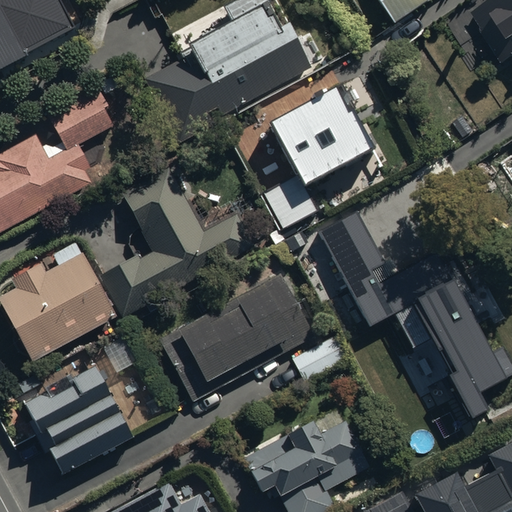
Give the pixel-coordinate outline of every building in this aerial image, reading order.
[(0,72),(17,64),(69,36),(49,0),(15,0),(0,8),(0,72)] [(282,37),(269,13),(273,11),(267,0),(249,0),(225,13),(235,32),(140,83),(173,144),(302,74),(313,69),(292,32),(282,37)] [(376,0),(395,27),(430,2),(428,0),(376,0)] [(511,0),(492,0),(473,13),(506,60),(511,55),(511,0)] [(479,82),(449,104),(461,121),(449,130),(461,146),(504,116),(479,82)] [(319,214),(309,195),(378,157),(340,88),(271,125),(300,178),(261,199),(280,235),(319,214)] [(0,241),(91,193),(85,180),(88,178),(75,151),(110,134),(102,120),(107,117),(95,93),(44,119),(57,146),(40,154),(35,144),(0,161),(0,241)] [(177,295),(225,269),(258,251),(239,215),(206,233),(174,176),(126,201),(157,257),(104,285),(125,324),(177,295)] [(432,251),(389,274),(357,216),(320,236),(374,334),(410,314),(465,414),(474,431),(490,422),(481,405),(508,390),(505,385),(511,381),(511,365),(505,353),(492,361),(432,251)] [(1,304),(34,365),(118,320),(85,259),(51,277),(46,268),(14,285),(19,294),(1,304)] [(163,344),(194,402),(314,337),(282,280),(163,344)] [(331,334),(290,356),(303,379),(344,357),(331,334)] [(23,407),(64,483),(135,444),(94,369),(23,407)] [(285,432),(291,445),(247,468),(261,496),(275,489),(286,511),(325,511),(336,507),(326,488),(367,468),(343,420),(317,433),(310,420),(285,432)] [(511,511),(511,432),(484,447),(491,460),(460,477),(450,459),(408,481),(418,500),(408,505),(399,488),(354,511),(511,511)] [(207,511),(202,501),(183,511),(170,487),(123,511),(207,511)]
